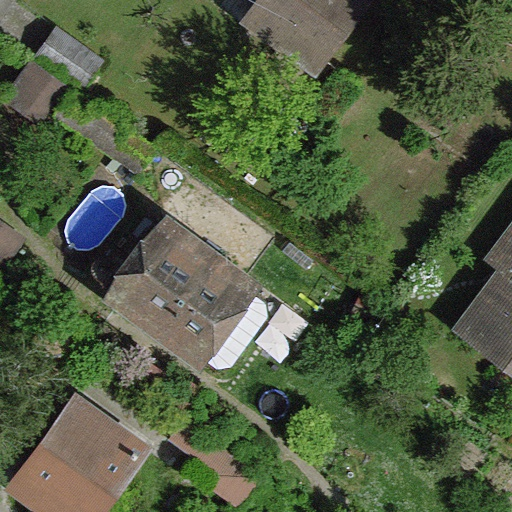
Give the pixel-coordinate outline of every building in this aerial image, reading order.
[(262,0),(250,17),(320,70),(371,0),(262,0)] [(103,60),(60,28),(40,57),(84,89),(103,60)] [(73,91),(33,62),(12,93),(51,122),(73,91)] [(154,148),(79,95),(64,115),(138,167),(154,148)] [(500,268),(453,330),(511,374),(511,223),(486,258),(500,268)] [(0,271),(21,242),(0,227),(0,271)] [(168,228),(120,297),(196,350),(245,285),(168,228)] [(267,303),(245,285),(196,350),(218,368),(233,367),(269,318),(267,303)] [(81,401),(20,484),(59,511),(95,511),(142,445),(81,401)] [(266,477),(189,420),(176,437),(225,476),(217,488),(241,506),(266,477)]
